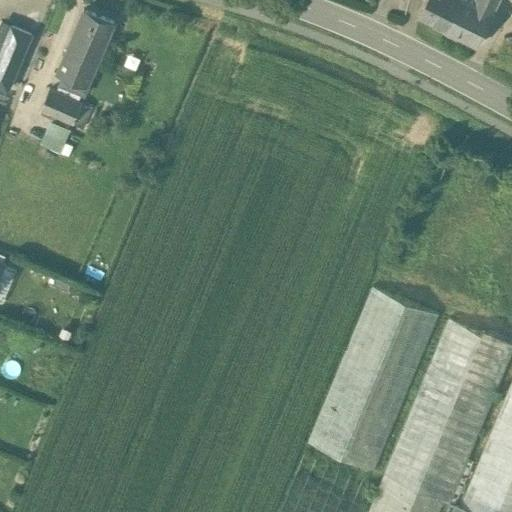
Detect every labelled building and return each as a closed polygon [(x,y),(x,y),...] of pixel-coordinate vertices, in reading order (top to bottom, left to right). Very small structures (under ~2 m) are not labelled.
[(424,0),(417,15),(447,30),(462,0),(424,0)] [(477,3),(470,0),(462,0),(447,30),(477,45),(494,12),(477,3)] [(499,0),(478,0),(477,3),(494,12),(499,0)] [(83,9),(56,74),(88,87),(115,23),(83,9)] [(0,85),(8,89),(31,33),(11,25),(0,50),(0,85)] [(80,101),(49,88),(40,110),(71,123),(80,101)] [(80,101),(71,123),(83,128),(92,106),(80,101)] [(70,129),(50,121),(41,142),(61,150),(70,129)] [(440,313),(374,285),(309,442),(375,469),(440,313)] [(511,342),(450,317),(385,473),(451,501),(511,354),(511,342)] [(511,511),(511,383),(461,505),(479,511),(511,511)] [(446,511),(451,501),(385,473),(369,511),(446,511)] [(479,511),(461,505),(451,501),(446,511),(479,511)]
